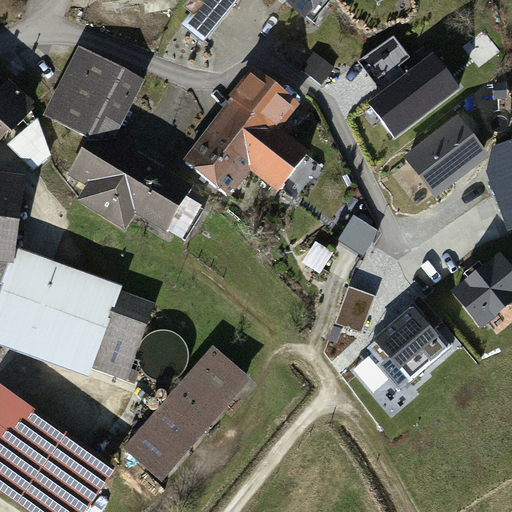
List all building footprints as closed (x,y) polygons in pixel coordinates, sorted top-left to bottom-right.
[(245,0),(197,0),(187,13),(193,18),(183,32),(206,50),(245,0)] [(334,0),(278,0),(315,26),(334,0)] [(146,90),(81,54),(42,124),(88,149),(69,183),(87,193),(78,209),(130,238),(139,222),(185,247),(203,215),(187,206),(193,194),(113,150),(146,90)] [(434,54),(371,103),(398,136),(460,87),(434,54)] [(309,69),(327,83),(338,68),(319,55),(309,69)] [(251,75),(181,165),(230,204),(252,176),(282,199),(313,159),(284,137),(302,114),(251,75)] [(1,93),(0,93),(0,162),(35,125),(1,93)] [(489,155),(459,116),(407,157),(437,195),(489,155)] [(511,141),(495,147),(489,172),(510,229),(511,228),(511,141)] [(28,185),(0,181),(0,312),(20,257),(28,185)] [(368,253),(383,229),(358,214),(343,238),(368,253)] [(323,270),(336,251),(321,240),(308,260),(323,270)] [(511,265),(501,252),(452,292),(482,329),(511,304),(511,265)] [(162,307),(20,257),(0,312),(0,336),(135,384),(162,307)] [(352,284),(339,321),(367,331),(380,293),(352,284)] [(417,306),(367,349),(402,390),(453,348),(417,306)] [(255,385),(217,351),(127,453),(166,487),(255,385)] [(89,511),(120,468),(1,387),(0,388),(0,481),(44,511),(89,511)]
